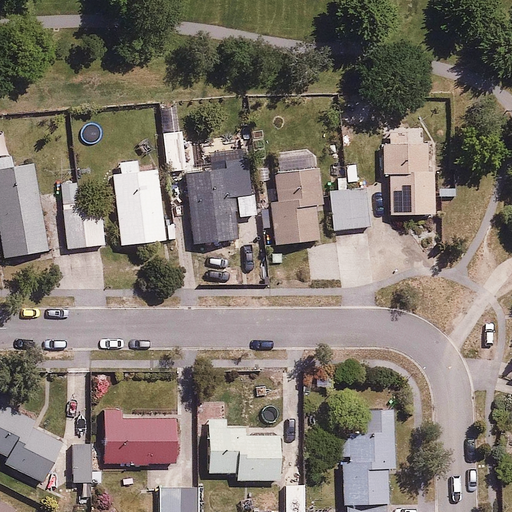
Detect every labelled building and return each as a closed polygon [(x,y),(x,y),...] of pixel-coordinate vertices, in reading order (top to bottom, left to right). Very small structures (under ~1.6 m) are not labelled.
[(183,128),(163,130),(166,167),(186,166),(183,128)] [(434,142),(376,142),(377,169),(389,169),(389,211),(434,211),(434,142)] [(224,156),(225,167),(186,171),(192,240),(240,236),(238,213),(253,212),(248,154),(224,156)] [(120,162),(120,172),(113,173),(120,243),(165,238),(158,168),(140,170),(139,160),(120,162)] [(38,161),(0,167),(0,229),(4,255),(52,247),(38,161)] [(323,201),(319,166),(269,171),(276,242),(318,237),(315,202),(323,201)] [(367,185),(330,189),(334,227),(371,224),(367,185)] [(103,204),(64,208),(68,247),(106,243),(103,204)] [(33,418),(2,401),(0,404),(0,447),(9,452),(5,461),(45,482),(66,440),(31,422),(33,418)] [(368,425),(341,426),(343,511),(388,511),(387,468),(395,467),(394,405),(367,406),(368,425)] [(176,411),(106,413),(108,463),(178,460),(176,411)] [(225,419),(210,420),(211,468),(237,468),(237,481),(282,479),(281,434),(248,435),(248,425),(225,426),(225,419)] [(102,443),(73,442),(73,480),(102,480),(102,443)] [(304,511),(304,483),(285,483),(285,511),(304,511)] [(199,511),(199,484),(160,485),(160,511),(199,511)] [(0,511),(15,511),(16,510),(0,502),(0,511)]
